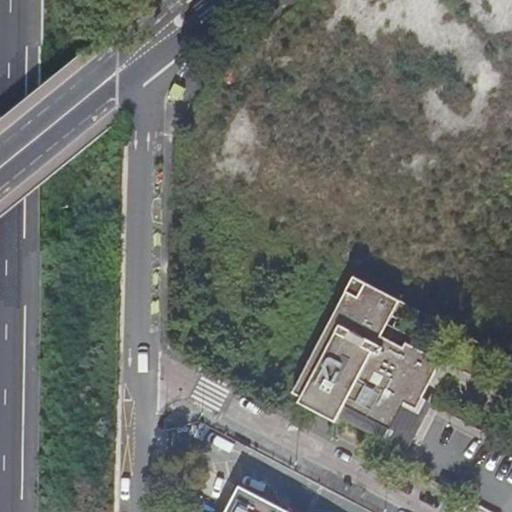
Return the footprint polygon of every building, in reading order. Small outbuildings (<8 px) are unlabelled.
[(418,394),(419,392),(441,359),(405,341),(402,347),(380,335),(399,300),(387,293),(353,276),(319,340),(325,343),(298,394),(300,395),(335,416),(342,404),(384,428),(398,403),(412,410),(420,395),(418,394)] [(319,340),(292,391),(298,394),(325,343),(319,340)] [(297,400),(333,420),(335,416),(300,395),(297,400)] [(427,401),(420,395),(412,410),(398,403),(384,428),(342,404),(335,416),(401,450),(427,401)] [(327,432),(330,434),(337,422),(333,420),(327,432)] [(289,511),(241,486),(227,511),(289,511)]
